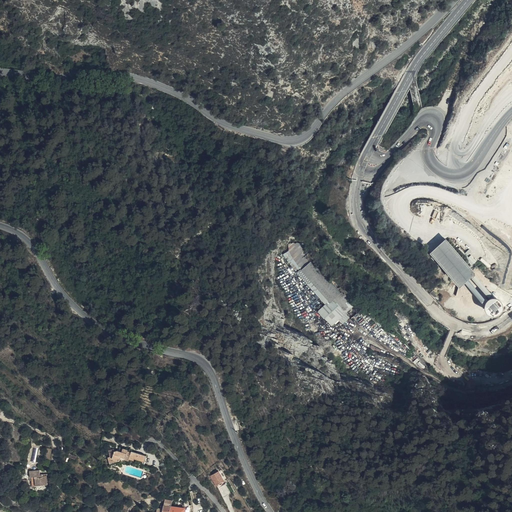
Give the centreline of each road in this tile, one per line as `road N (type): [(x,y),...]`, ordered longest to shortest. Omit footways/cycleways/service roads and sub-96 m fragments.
road 1 (tertiary): [(0,71),(112,72),(150,82),(221,122),(295,140),(451,0)]
road 2 (tertiary): [(467,0),(421,56),(362,164),(356,195),(367,233),(442,318),(462,332),(493,330),(511,318)]
road 3 (tertiary): [(270,511),(211,371),(187,355),(124,340),(83,315),(33,247),(0,225)]
